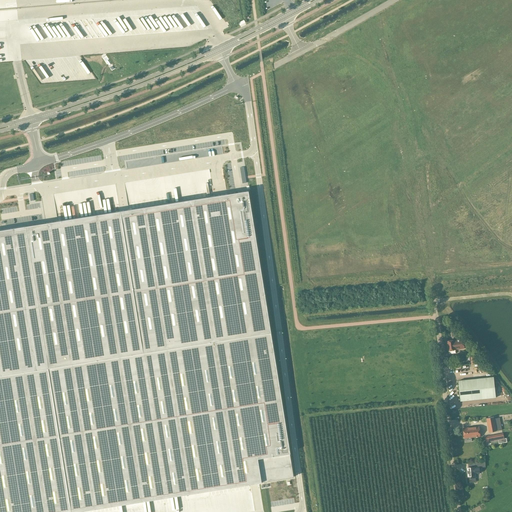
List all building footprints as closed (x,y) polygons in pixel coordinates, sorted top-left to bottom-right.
[(410,49),(308,62),(337,277),(439,263),(410,49)] [(511,66),(483,85),(511,129),(511,66)] [(247,191),(0,230),(0,511),(69,511),(292,477),(247,191)] [(456,350),(456,349),(465,348),(464,339),(454,340),(447,341),(449,351),(456,350)] [(459,381),(461,402),(496,398),(494,378),(459,381)] [(500,418),(495,419),(494,417),(486,418),(489,432),(497,431),(502,430),(500,418)] [(480,426),(471,427),(472,437),(480,436),(480,426)] [(471,427),(463,428),(464,438),(465,438),(465,442),(472,441),(471,437),(472,437),(471,427)] [(503,433),(486,437),(487,442),(488,442),(498,440),(499,442),(499,443),(505,442),(507,442),(506,438),(504,439),(503,433)] [(467,471),(466,471),(466,475),(468,475),(468,476),(469,476),(469,479),(475,479),(475,473),(481,472),(481,467),(485,466),(485,462),(468,463),(468,468),(467,468),(467,471)]
